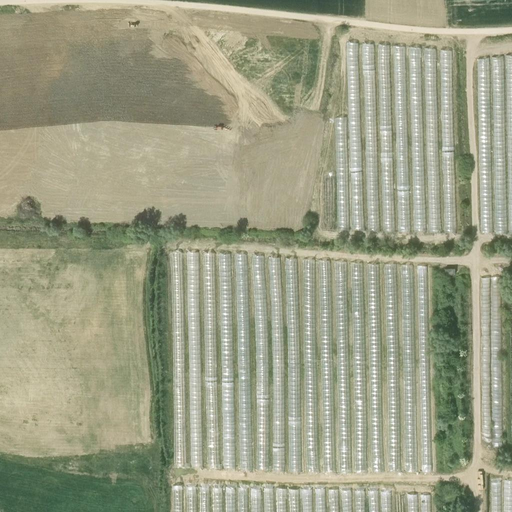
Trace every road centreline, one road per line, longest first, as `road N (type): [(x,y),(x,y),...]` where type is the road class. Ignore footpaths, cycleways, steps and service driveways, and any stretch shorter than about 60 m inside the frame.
road 1 (track): [(477,511),(469,31)]
road 2 (unclassified): [(122,0),(511,30)]
road 3 (track): [(170,243),(511,261)]
